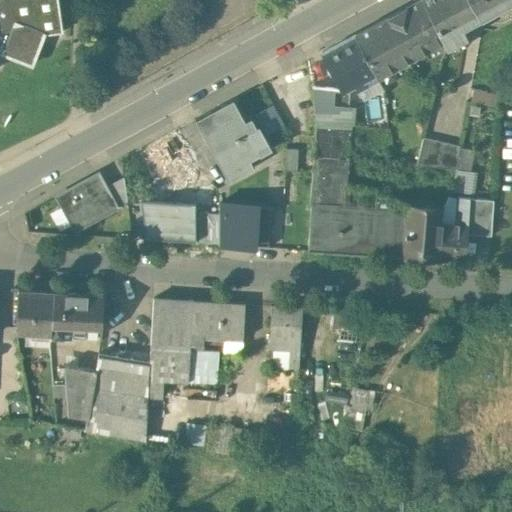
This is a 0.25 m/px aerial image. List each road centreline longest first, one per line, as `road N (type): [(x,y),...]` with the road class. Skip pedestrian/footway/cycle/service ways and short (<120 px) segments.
road 1 (unclassified): [(511,292),(21,257),(0,248)]
road 2 (tertiary): [(0,190),(353,0)]
